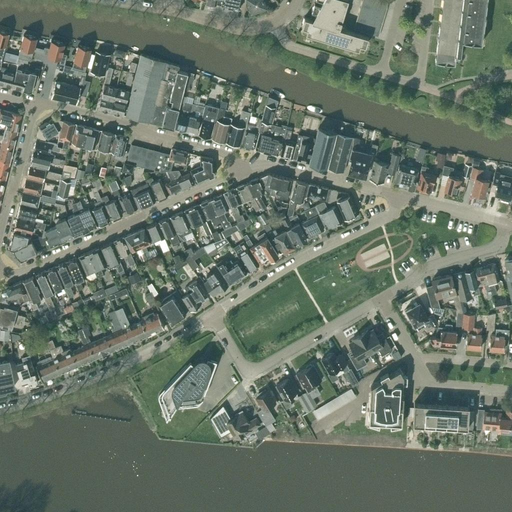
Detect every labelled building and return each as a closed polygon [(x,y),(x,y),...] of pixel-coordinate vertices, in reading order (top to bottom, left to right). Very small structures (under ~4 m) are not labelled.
[(204,0),(204,1),(240,8),(240,7),(241,0),(204,0)] [(247,0),(247,4),(249,9),(251,10),(266,6),(267,3),(266,0),(247,0)] [(306,32),(359,48),(360,44),(365,45),(368,36),(339,27),(347,0),(320,0),(322,0),(320,4),(314,2),(312,11),(316,13),(313,19),(305,17),(302,26),(307,28),(306,32)] [(362,0),(354,28),(379,36),(387,8),(388,1),(384,0),(362,0)] [(511,0),(442,0),(435,62),(455,64),(456,54),(461,55),(462,40),(482,42),(487,0),(511,0)] [(0,60),(2,61),(3,56),(9,32),(0,29),(0,60)] [(28,60),(31,60),(37,37),(24,34),(18,57),(17,63),(23,64),(24,62),(27,63),(28,60)] [(35,46),(34,51),(48,54),(47,55),(60,58),(64,43),(52,39),(49,48),(44,46),(44,49),(35,46)] [(78,70),(77,74),(81,76),(82,74),(85,75),(86,72),(85,71),(91,48),(78,45),(72,67),(72,68),(78,70)] [(123,57),(125,57),(126,52),(125,51),(116,49),(114,55),(123,57)] [(91,56),(88,66),(92,67),(91,71),(105,75),(109,55),(96,51),(95,56),(91,56)] [(138,63),(135,74),(132,85),(133,85),(129,97),(130,97),(126,115),(142,120),(157,59),(141,54),(138,63)] [(157,59),(142,120),(158,124),(173,64),(157,59)] [(131,61),(129,73),(134,74),(137,63),(131,61)] [(22,89),(26,75),(27,70),(22,68),(23,65),(18,64),(15,75),(13,74),(10,86),(22,89)] [(173,64),(158,124),(174,128),(179,106),(182,95),(185,81),(187,74),(188,73),(178,70),(179,66),(173,64)] [(0,83),(10,86),(13,74),(7,72),(7,69),(0,67),(0,68),(0,83)] [(109,67),(105,82),(109,83),(113,69),(113,68),(109,67)] [(26,75),(22,89),(31,91),(34,82),(36,83),(40,69),(35,68),(34,72),(27,70),(26,75)] [(187,74),(185,81),(192,83),(194,76),(187,74)] [(56,80),(51,96),(77,103),(79,94),(81,95),(83,85),(85,80),(85,77),(81,76),(79,83),(80,83),(80,86),(56,80)] [(101,97),(113,100),(116,87),(104,84),(101,97)] [(129,91),(116,87),(113,100),(126,103),(129,91)] [(175,128),(185,131),(192,104),(185,102),(186,96),(182,95),(179,106),(182,106),(181,111),(180,110),(175,128)] [(101,97),(98,108),(110,111),(113,100),(101,97)] [(113,100),(110,111),(123,115),(126,103),(113,100)] [(196,133),(200,116),(202,116),(204,106),(193,103),(192,104),(185,131),(196,133)] [(203,118),(199,134),(210,137),(218,107),(205,104),(202,116),(203,118)] [(212,138),(226,141),(231,123),(223,121),(226,106),(219,105),(218,111),(216,119),(215,120),(217,120),(216,121),(212,138)] [(266,105),(263,119),(259,132),(260,133),(255,148),(267,152),(274,125),(271,124),(276,107),(266,105)] [(0,109),(0,108),(0,119),(7,121),(6,128),(17,131),(21,115),(0,109)] [(238,125),(231,123),(226,141),(239,144),(243,130),(245,131),(247,121),(251,108),(249,108),(248,111),(242,110),(239,119),(238,125)] [(253,148),(257,133),(259,131),(259,132),(263,119),(257,117),(255,125),(247,123),(245,129),(241,145),(253,148)] [(60,127),(61,128),(63,120),(54,118),(39,127),(36,139),(45,141),(46,137),(60,128),(60,127)] [(74,123),(63,120),(61,128),(59,137),(65,138),(62,147),(68,149),(74,123)] [(82,147),(88,126),(77,124),(72,142),(81,144),(81,147),(82,147)] [(274,125),(267,152),(278,154),(283,137),(284,137),(286,128),(287,126),(282,124),(281,127),(274,125)] [(99,129),(88,126),(82,147),(85,148),(86,146),(87,145),(87,144),(95,146),(99,129)] [(14,146),(17,131),(6,128),(4,135),(0,133),(0,141),(2,142),(2,143),(14,146)] [(285,137),(280,155),(292,158),(297,140),(294,140),(294,142),(289,141),(292,130),(286,128),(284,137),(285,137)] [(318,128),(309,162),(327,167),(336,132),(318,128)] [(102,130),(96,156),(99,156),(101,148),(109,151),(114,133),(102,130)] [(336,132),(327,167),(344,171),(350,145),(352,138),(353,137),(336,132)] [(122,156),(127,137),(115,134),(111,151),(116,152),(115,158),(121,160),(122,156)] [(350,145),(358,147),(360,138),(353,137),(352,138),(350,145)] [(49,154),(49,153),(51,148),(59,150),(60,147),(57,146),(57,144),(45,141),(36,139),(34,150),(49,154)] [(297,159),(309,162),(313,143),(302,140),(297,139),(296,143),(293,158),(297,159)] [(14,146),(2,143),(0,150),(0,159),(10,161),(14,146)] [(371,164),(374,154),(376,155),(378,145),(372,143),(369,152),(368,154),(362,152),(356,175),(366,177),(369,164),(371,164)] [(133,161),(137,145),(131,144),(127,159),(133,161)] [(142,147),(137,145),(133,161),(137,162),(136,165),(138,165),(142,147)] [(142,147),(138,165),(143,167),(148,148),(142,147)] [(420,147),(415,160),(422,162),(426,149),(420,147)] [(154,149),(148,148),(143,167),(149,168),(154,149)] [(154,169),(155,169),(154,171),(164,170),(171,170),(173,160),(186,163),(188,152),(172,148),(170,154),(165,152),(160,151),(159,151),(154,169)] [(348,172),(356,175),(362,152),(357,151),(357,149),(352,148),(349,159),(351,159),(348,172)] [(149,168),(154,169),(159,151),(154,149),(149,168)] [(49,155),(33,152),(30,164),(48,168),(49,161),(60,163),(61,159),(55,157),(55,155),(49,153),(49,154),(49,155)] [(443,162),(444,161),(445,154),(437,152),(436,159),(435,160),(443,162)] [(374,160),(369,178),(383,181),(386,171),(388,172),(394,174),(399,155),(393,153),(390,164),(374,160)] [(196,182),(196,183),(214,175),(213,159),(200,155),(201,165),(191,170),(192,172),(190,173),(194,183),(196,182)] [(10,161),(0,159),(0,175),(6,177),(10,161)] [(87,162),(85,172),(91,174),(93,164),(87,162)] [(123,169),(132,172),(133,165),(125,163),(123,169)] [(75,178),(77,167),(64,164),(61,176),(70,178),(71,177),(75,178)] [(399,164),(395,182),(403,184),(402,185),(407,186),(407,188),(412,189),(413,188),(418,169),(399,164)] [(465,164),(462,175),(468,177),(471,165),(465,164)] [(61,173),(30,165),(27,176),(43,180),(44,175),(60,179),(61,173)] [(122,167),(115,165),(113,175),(119,175),(122,167)] [(441,184),(446,185),(445,190),(457,193),(461,178),(451,175),(453,168),(453,167),(444,165),(442,174),(441,184)] [(423,167),(417,188),(430,191),(432,183),(433,183),(435,176),(425,173),(426,168),(423,167)] [(475,179),(471,192),(484,195),(488,180),(480,178),(482,169),(473,167),(470,178),(475,179)] [(83,178),(85,170),(78,168),(76,178),(83,178)] [(165,184),(170,194),(182,189),(177,179),(174,170),(168,171),(168,172),(172,181),(165,184)] [(182,189),(195,183),(194,183),(190,173),(184,176),(182,177),(179,170),(174,170),(177,179),(182,189)] [(497,183),(495,193),(510,197),(511,190),(511,184),(511,182),(511,175),(495,172),(492,182),(497,183)] [(262,183),(265,184),(264,188),(272,190),(270,194),(274,195),(279,176),(269,173),(259,177),(262,183)] [(291,179),(279,176),(274,195),(275,195),(275,193),(282,195),(282,197),(287,199),(289,190),(288,190),(291,179)] [(82,185),(91,183),(89,177),(80,179),(82,185)] [(96,186),(98,191),(98,189),(103,186),(99,177),(92,177),(96,186)] [(150,183),(157,199),(168,195),(161,179),(155,181),(153,177),(147,180),(148,182),(149,184),(150,183)] [(43,182),(26,178),(24,189),(40,193),(41,188),(43,182)] [(266,207),(260,197),(259,195),(264,193),(258,178),(247,182),(253,197),(254,197),(260,208),(262,210),(266,207)] [(58,195),(67,197),(71,181),(62,179),(58,195)] [(112,190),(118,187),(114,179),(108,182),(112,190)] [(307,183),(295,180),(288,208),(289,208),(286,217),(292,215),(296,200),(303,202),(307,183)] [(137,208),(139,208),(156,200),(149,184),(148,182),(143,184),(131,190),(132,192),(130,192),(130,193),(137,208)] [(256,210),(260,208),(254,197),(253,197),(247,182),(236,187),(243,202),(252,198),(253,201),(252,202),(256,210)] [(307,195),(325,200),(328,200),(331,189),(310,183),(307,195)] [(110,220),(103,204),(104,204),(103,202),(101,198),(100,197),(98,191),(96,186),(92,188),(94,193),(94,192),(98,201),(94,202),(96,207),(92,209),(99,225),(110,220)] [(116,199),(117,203),(121,201),(126,213),(137,208),(130,193),(121,197),(118,188),(112,191),(115,199),(116,199)] [(233,214),(234,213),(238,222),(244,219),(242,214),(240,215),(238,211),(239,211),(236,205),(241,203),(234,188),(224,192),(223,193),(233,214)] [(337,201),(345,219),(357,214),(348,193),(336,198),(338,190),(331,189),(328,200),(335,202),(337,201)] [(39,198),(46,200),(55,202),(56,199),(56,198),(56,197),(51,196),(47,195),(43,194),(42,196),(23,191),(20,203),(37,207),(39,198)] [(228,210),(221,193),(211,198),(221,222),(224,229),(231,225),(230,221),(228,220),(224,212),(228,210)] [(103,202),(104,204),(105,204),(112,219),(122,215),(117,203),(116,199),(115,199),(110,201),(107,195),(107,194),(100,197),(101,198),(103,202)] [(64,200),(56,198),(56,199),(55,202),(55,204),(55,205),(56,205),(65,207),(64,201),(64,200)] [(221,222),(211,198),(200,203),(207,219),(211,218),(214,225),(221,222)] [(84,210),(82,205),(80,200),(75,203),(79,212),(78,213),(86,231),(97,226),(89,208),(84,210)] [(310,207),(308,201),(302,204),(304,209),(310,207)] [(315,205),(319,213),(319,214),(326,228),(337,223),(342,221),(335,205),(328,208),(324,201),(315,205)] [(86,231),(78,213),(79,212),(75,203),(75,202),(71,204),(73,208),(71,209),(74,214),(68,217),(71,224),(76,235),(86,231)] [(211,233),(210,230),(198,203),(184,210),(192,226),(201,222),(207,235),(211,233)] [(20,204),(17,216),(43,222),(43,219),(35,218),(37,209),(20,204)] [(315,205),(311,207),(306,209),(304,210),(308,219),(301,222),(308,237),(324,229),(317,215),(319,214),(319,213),(315,205)] [(186,239),(183,233),(191,229),(190,226),(183,210),(171,215),(178,230),(175,231),(177,236),(180,242),(186,239)] [(277,214),(279,220),(286,217),(284,212),(284,211),(277,214)] [(266,217),(263,212),(257,216),(260,221),(263,225),(269,221),(266,217)] [(279,220),(281,219),(287,229),(295,246),(296,246),(294,244),(298,242),(300,244),(301,243),(305,241),(308,240),(298,223),(293,226),(290,220),(298,216),(297,214),(297,213),(292,215),(286,217),(286,218),(286,217),(279,220)] [(271,215),(266,217),(269,221),(269,222),(278,219),(276,215),(276,214),(272,216),(271,215)] [(17,218),(14,230),(32,234),(32,230),(35,231),(35,226),(40,227),(39,229),(41,229),(41,228),(44,229),(45,228),(46,223),(43,222),(17,216),(17,218)] [(159,221),(166,237),(167,240),(177,236),(175,231),(169,216),(159,221)] [(55,222),(57,226),(55,226),(62,241),(76,235),(71,224),(69,225),(67,221),(66,218),(61,220),(60,218),(58,217),(55,219),(55,221),(56,222),(55,222)] [(244,221),(236,224),(240,230),(247,225),(244,221)] [(162,247),(163,247),(165,252),(170,250),(171,254),(172,254),(166,241),(165,239),(165,240),(157,222),(146,226),(153,243),(159,240),(162,247)] [(293,247),(295,246),(287,229),(278,234),(275,229),(272,230),(269,223),(263,225),(269,234),(271,238),(273,237),(280,251),(282,249),(284,252),(287,250),(293,247)] [(230,227),(232,233),(238,229),(236,225),(230,227)] [(46,235),(44,236),(49,247),(51,246),(62,241),(55,226),(46,230),(45,233),(46,235)] [(147,259),(151,257),(158,254),(157,251),(155,248),(148,251),(146,246),(151,243),(144,227),(134,231),(147,259)] [(13,231),(9,247),(13,248),(31,240),(32,236),(31,236),(32,234),(14,230),(13,231)] [(221,231),(218,232),(217,230),(212,233),(215,240),(224,237),(224,236),(221,231)] [(147,259),(134,231),(125,236),(132,251),(137,249),(140,255),(139,255),(141,261),(147,259)] [(270,257),(271,258),(274,258),(278,256),(278,253),(265,232),(257,237),(259,240),(253,244),(250,238),(246,241),(261,263),(270,257)] [(39,237),(31,240),(13,248),(15,254),(21,259),(25,257),(37,252),(35,246),(40,244),(47,243),(48,247),(49,247),(44,236),(42,237),(39,236),(39,237)] [(124,236),(113,241),(120,256),(125,253),(130,264),(135,262),(124,236)] [(249,271),(259,264),(246,244),(244,240),(239,244),(243,249),(237,253),(249,271)] [(114,263),(118,272),(121,278),(126,275),(121,262),(112,242),(101,246),(109,266),(114,263)] [(203,246),(210,256),(219,250),(213,242),(203,246)] [(88,252),(100,277),(102,276),(103,275),(101,269),(107,266),(99,247),(88,252)] [(88,252),(78,256),(87,275),(88,277),(90,279),(97,276),(98,278),(100,277),(88,252)] [(185,258),(193,270),(199,266),(191,254),(185,258)] [(85,276),(77,257),(66,261),(75,282),(79,290),(84,288),(80,280),(86,278),(85,276)] [(179,262),(182,266),(187,263),(184,258),(179,262)] [(223,259),(219,261),(215,263),(220,271),(221,271),(224,275),(230,284),(247,272),(238,259),(233,263),(231,259),(225,263),(223,259)] [(70,285),(75,282),(66,261),(56,266),(65,286),(64,287),(69,297),(74,295),(70,285)] [(495,263),(484,266),(492,294),(496,293),(493,281),(499,280),(495,263)] [(55,291),(64,287),(65,286),(56,266),(46,270),(55,291)] [(492,297),(492,294),(484,266),(473,269),(478,285),(484,284),(488,299),(492,297)] [(214,270),(209,273),(208,274),(206,275),(209,279),(204,282),(213,295),(224,288),(228,285),(216,268),(214,270)] [(454,274),(458,294),(460,301),(472,298),(471,295),(480,292),(478,285),(473,269),(454,274)] [(49,294),(55,291),(46,270),(35,275),(45,296),(45,295),(46,297),(44,298),(47,304),(49,309),(53,318),(58,316),(54,308),(55,307),(49,294)] [(141,280),(138,272),(128,276),(131,284),(141,280)] [(463,312),(462,307),(460,301),(458,294),(456,294),(451,274),(432,279),(434,285),(426,287),(431,306),(440,308),(437,296),(446,294),(447,299),(453,298),(457,312),(463,313),(463,312)] [(43,296),(34,276),(23,280),(28,291),(26,292),(34,309),(38,307),(35,300),(43,296)] [(196,279),(188,285),(186,286),(188,290),(186,291),(187,293),(182,297),(191,310),(209,298),(196,279)] [(30,300),(26,292),(21,281),(1,290),(0,295),(0,299),(21,305),(21,304),(30,300)] [(151,291),(156,303),(156,302),(154,296),(158,293),(152,283),(148,285),(151,291)] [(113,293),(113,292),(111,286),(104,289),(107,295),(113,293)] [(128,292),(126,287),(109,295),(111,299),(116,297),(116,298),(128,292)] [(104,290),(94,294),(96,300),(106,296),(104,290)] [(159,304),(171,323),(179,318),(181,319),(185,317),(184,314),(185,314),(184,311),(188,308),(181,298),(177,290),(172,293),(173,295),(159,304)] [(156,303),(151,291),(145,294),(150,305),(156,303)] [(83,299),(86,305),(96,300),(94,294),(90,296),(83,299)] [(75,309),(86,305),(83,299),(82,298),(72,302),(75,309)] [(506,298),(494,300),(495,308),(507,306),(506,298)] [(0,313),(24,320),(26,316),(16,314),(18,306),(0,301),(0,313)] [(72,303),(62,308),(65,313),(75,309),(72,302),(72,303)] [(428,317),(419,302),(411,307),(411,306),(405,310),(407,314),(410,316),(415,325),(423,321),(426,326),(430,323),(432,326),(438,323),(433,314),(428,317)] [(130,342),(147,335),(139,318),(140,320),(130,325),(126,317),(122,307),(115,310),(130,342)] [(53,318),(49,309),(44,312),(48,321),(53,318)] [(112,350),(130,342),(115,310),(108,312),(110,316),(109,317),(114,327),(111,328),(113,332),(106,335),(112,350)] [(141,317),(139,318),(147,335),(164,327),(158,312),(155,314),(153,310),(141,316),(143,319),(142,319),(141,317)] [(488,314),(486,329),(494,330),(495,312),(488,314)] [(0,313),(0,325),(12,329),(13,324),(20,326),(21,320),(24,321),(24,320),(0,313)] [(466,347),(481,348),(482,336),(481,336),(482,327),(473,326),(474,314),(467,313),(464,313),(463,328),(468,328),(468,332),(468,335),(467,335),(466,347)] [(95,358),(112,350),(106,335),(90,342),(88,338),(87,335),(89,335),(91,334),(88,326),(87,326),(86,323),(81,325),(83,328),(82,328),(85,335),(86,339),(95,358)] [(439,344),(456,346),(457,330),(452,330),(452,324),(446,323),(445,327),(441,327),(438,326),(436,334),(430,338),(433,343),(439,344)] [(78,330),(81,337),(83,343),(85,342),(85,344),(71,350),(78,365),(95,358),(86,339),(85,335),(82,328),(78,330)] [(504,350),(504,344),(508,344),(509,329),(503,329),(496,328),(496,335),(491,335),(491,337),(490,337),(489,348),(504,350)] [(360,334),(371,353),(379,349),(382,355),(392,349),(385,337),(379,341),(373,329),(369,331),(368,330),(360,334)] [(0,333),(0,340),(9,341),(10,331),(0,330),(0,333)] [(23,338),(23,339),(31,335),(29,330),(20,333),(23,338)] [(19,334),(11,332),(12,342),(21,338),(19,334)] [(371,353),(360,334),(352,339),(353,341),(349,343),(356,354),(350,358),(357,369),(367,363),(364,358),(371,353)] [(60,373),(78,365),(71,350),(70,351),(69,348),(63,350),(61,344),(55,347),(52,339),(47,341),(52,355),(60,373)] [(334,370),(341,366),(344,371),(352,386),(359,382),(351,367),(349,368),(341,354),(336,357),(333,352),(322,359),(326,366),(325,367),(329,373),(328,374),(332,381),(338,377),(334,370)] [(52,355),(50,357),(37,362),(38,364),(36,365),(43,380),(60,373),(52,355)] [(24,361),(17,363),(23,383),(29,382),(29,384),(32,384),(32,386),(37,384),(36,382),(38,382),(30,356),(23,358),(24,361)] [(159,398),(159,400),(167,421),(175,408),(196,405),(197,405),(198,405),(199,404),(200,403),(200,402),(201,401),(202,400),(216,360),(207,356),(206,359),(203,358),(201,358),(199,359),(197,360),(194,364),(190,360),(160,392),(160,393),(159,394),(159,395),(159,396),(159,397),(159,398)] [(4,390),(6,388),(14,386),(9,360),(0,361),(0,390),(1,391),(4,390)] [(307,390),(303,393),(311,408),(317,405),(312,397),(320,393),(314,384),(322,379),(313,364),(296,373),(304,387),(305,386),(307,390)] [(379,427),(379,422),(391,422),(391,428),(401,425),(401,423),(402,423),(403,395),(399,395),(400,390),(402,390),(402,383),(407,383),(407,375),(403,375),(403,374),(400,369),(390,375),(388,371),(380,376),(382,379),(370,386),(368,421),(370,421),(369,424),(379,427)] [(296,393),(288,378),(275,385),(280,393),(284,400),(282,401),(286,408),(292,405),(288,397),(296,393)] [(318,416),(359,397),(354,387),(313,407),(318,416)] [(276,403),(268,390),(267,391),(265,389),(255,395),(256,396),(255,397),(259,403),(262,409),(257,411),(266,425),(275,419),(268,407),(276,403)] [(306,411),(311,408),(303,393),(298,396),(306,411)] [(231,397),(219,404),(223,410),(235,404),(231,397)] [(424,425),(425,403),(414,402),(413,424),(424,425)] [(435,425),(436,403),(425,403),(424,425),(435,425)] [(436,403),(435,425),(446,426),(447,404),(436,403)] [(447,404),(446,426),(456,427),(458,405),(447,404)] [(456,427),(468,427),(468,420),(469,405),(458,405),(456,427)] [(478,408),(476,428),(482,429),(499,430),(511,431),(511,409),(507,409),(506,418),(501,417),(501,413),(484,412),(484,409),(478,408)] [(242,410),(235,414),(236,416),(226,422),(236,439),(238,439),(242,437),(242,435),(261,424),(256,417),(249,422),(242,410)] [(270,433),(266,426),(260,429),(264,436),(270,433)]
